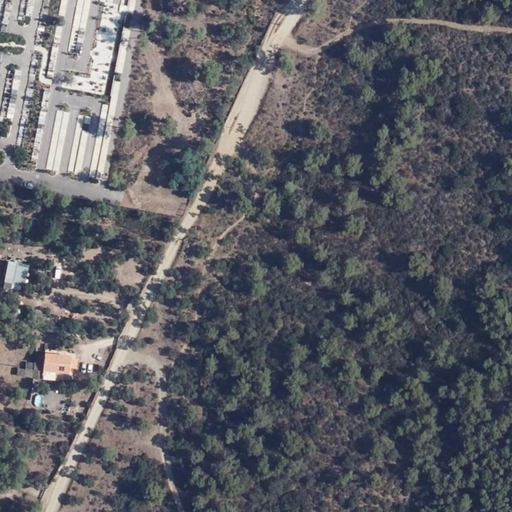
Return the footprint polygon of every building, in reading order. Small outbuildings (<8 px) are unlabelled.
[(100,0),(100,1),(110,3),(109,11),(120,13),(122,5),(118,4),(118,0),(100,0)] [(96,138),(88,176),(102,179),(109,141),(96,138)] [(51,139),(50,144),(34,141),(31,159),(47,162),(46,169),(58,171),(64,142),(51,139)] [(67,172),(79,175),(86,146),(73,143),(67,172)] [(29,278),(31,259),(10,257),(8,276),(29,278)] [(36,344),(35,354),(44,356),(44,354),(44,345),(36,344)] [(34,370),(41,371),(54,372),(68,373),(69,369),(70,359),(70,357),(44,354),(44,356),(35,354),(34,370)] [(70,359),(69,369),(76,370),(77,360),(70,359)] [(54,372),(41,371),(41,380),(53,381),(54,372)] [(35,394),(35,406),(43,407),(43,395),(35,394)] [(61,411),(70,412),(71,403),(63,402),(61,411)]
